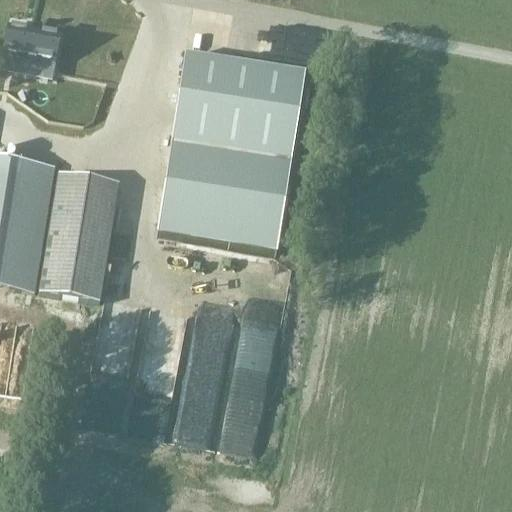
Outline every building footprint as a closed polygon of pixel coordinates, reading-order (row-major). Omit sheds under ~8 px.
[(59,36),(6,26),(0,58),(0,59),(34,66),(31,81),(51,84),(59,36)] [(155,240),(275,258),(302,76),(182,58),(155,240)] [(0,292),(34,297),(53,172),(0,163),(0,292)] [(98,308),(117,189),(57,179),(38,298),(98,308)] [(181,330),(225,331),(226,323),(182,322),(181,330)] [(72,425),(106,429),(112,382),(77,378),(72,425)] [(167,431),(186,439),(193,424),(173,416),(167,431)]
